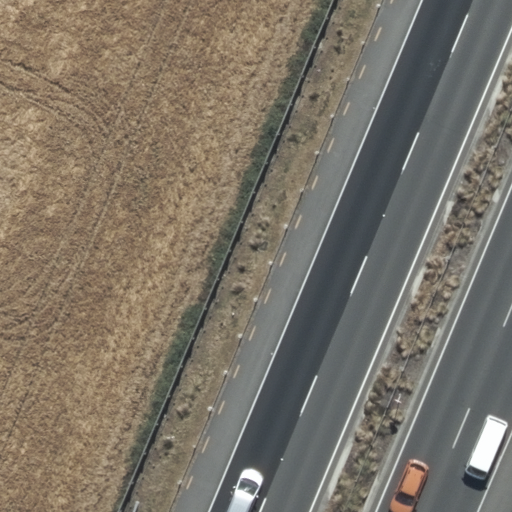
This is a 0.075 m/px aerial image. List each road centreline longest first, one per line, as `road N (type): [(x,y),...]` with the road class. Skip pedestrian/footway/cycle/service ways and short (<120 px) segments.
road 1 (trunk): [(259,511),(472,0)]
road 2 (trunk): [(511,314),(429,511)]
